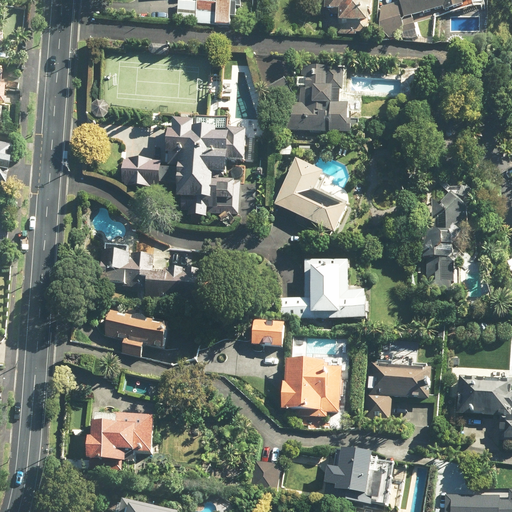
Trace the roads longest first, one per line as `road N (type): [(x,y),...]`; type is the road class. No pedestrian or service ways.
road 1 (unknown): [(61,29),(458,61),(482,100),(511,218)]
road 2 (tertiary): [(64,0),(30,448),(18,511)]
road 3 (unknown): [(50,181),(105,192),(141,221),(181,238),(287,249)]
